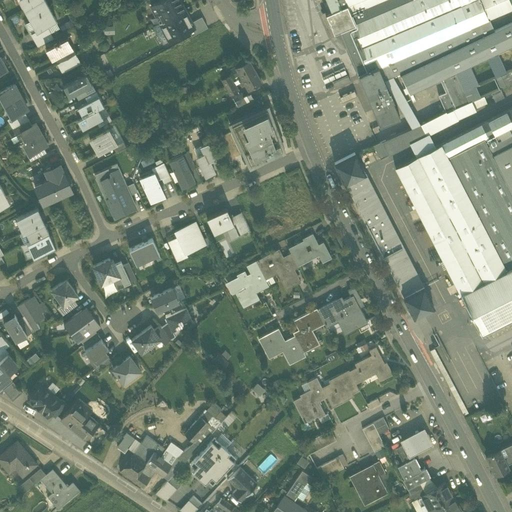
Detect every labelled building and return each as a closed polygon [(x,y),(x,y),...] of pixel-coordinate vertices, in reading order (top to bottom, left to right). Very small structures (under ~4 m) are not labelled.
[(45,0),(40,0),(25,8),(32,20),(37,30),(47,25),(55,21),(56,20),(45,0)] [(159,22),(160,23),(185,10),(179,0),(160,0),(151,5),(156,16),(158,14),(162,21),(159,22)] [(340,30),(358,74),(377,66),(383,80),(384,79),(392,75),(399,73),(409,93),(511,44),(511,21),(493,31),(488,19),(489,19),(511,8),(511,0),(326,0),(327,2),(324,3),(327,12),(331,10),(331,11),(341,7),(349,26),(339,30),(340,30)] [(333,33),(340,30),(339,30),(349,26),(341,7),(331,11),(325,13),(333,33)] [(95,10),(88,15),(91,20),(98,14),(95,10)] [(191,22),(185,10),(160,23),(163,30),(168,39),(169,40),(189,30),(194,28),(191,22)] [(207,27),(201,16),(191,22),(194,28),(189,30),(191,35),(207,27)] [(63,23),(67,31),(76,26),(72,19),(63,23)] [(29,34),(30,34),(37,30),(32,20),(24,24),(29,34)] [(55,21),(47,25),(51,33),(59,28),(55,21)] [(156,33),(163,30),(160,23),(153,26),(156,33)] [(46,28),(49,34),(51,33),(47,25),(37,30),(30,34),(35,41),(32,36),(46,28)] [(104,26),(104,35),(114,34),(114,26),(104,26)] [(32,36),(35,41),(49,34),(46,28),(32,36)] [(163,30),(156,33),(161,42),(168,39),(163,30)] [(35,41),(37,47),(54,38),(51,33),(49,34),(35,41)] [(46,49),(51,59),(57,56),(72,48),(67,37),(46,49)] [(445,110),(446,112),(452,109),(471,100),(491,92),(500,88),(511,82),(511,46),(495,54),(495,55),(440,79),(446,91),(438,94),(445,110)] [(59,62),(75,53),(72,48),(57,56),(59,62)] [(59,62),(64,70),(80,62),(75,53),(59,62)] [(249,60),(235,67),(239,74),(248,90),(261,82),(249,60)] [(389,91),(384,79),(383,80),(377,66),(358,74),(379,124),(399,116),(392,100),(393,99),(390,90),(389,91)] [(104,72),(107,78),(113,74),(110,68),(104,72)] [(86,73),(63,85),(68,96),(76,91),(92,83),(86,73)] [(221,79),(230,95),(238,90),(229,75),(221,79)] [(392,75),(384,79),(411,127),(412,127),(417,139),(410,143),(416,156),(436,146),(429,133),(426,135),(420,123),(392,75)] [(333,82),(335,88),(350,81),(348,76),(333,82)] [(0,93),(12,115),(12,116),(23,110),(26,108),(22,101),(24,100),(15,83),(0,91),(0,93)] [(92,83),(76,91),(80,99),(84,97),(96,91),(92,83)] [(491,92),(495,101),(504,97),(500,88),(491,92)] [(342,102),(357,96),(354,90),(340,97),(342,102)] [(84,97),(87,102),(98,96),(96,91),(84,97)] [(241,92),(232,97),(238,107),(247,102),(241,92)] [(98,96),(87,102),(77,107),(82,117),(98,108),(103,105),(98,96)] [(471,100),(452,109),(457,118),(476,110),(471,100)] [(247,162),(249,162),(237,135),(241,133),(237,124),(255,116),(254,114),(267,108),(282,150),(284,149),(268,104),(228,123),(247,162)] [(102,118),(108,115),(103,105),(98,108),(102,118)] [(395,167),(481,333),(511,316),(511,143),(492,154),(488,145),(496,141),(492,135),(490,134),(497,131),(501,139),(511,132),(511,106),(482,122),(436,146),(416,156),(395,167)] [(82,117),(77,119),(82,129),(96,121),(102,118),(98,108),(82,117)] [(237,135),(249,162),(253,160),(254,163),(282,150),(267,108),(254,114),(255,116),(237,124),(241,133),(237,135)] [(420,123),(426,135),(429,133),(457,119),(457,118),(452,109),(446,112),(445,110),(420,123)] [(32,125),(29,120),(24,112),(23,110),(12,116),(14,119),(9,122),(13,128),(16,134),(22,131),(21,131),(32,125)] [(96,121),(99,127),(111,120),(108,115),(102,118),(96,121)] [(20,142),(23,141),(41,131),(36,123),(32,125),(21,131),(22,131),(16,134),(20,142)] [(115,125),(109,128),(117,143),(117,144),(124,141),(115,125)] [(374,147),(381,158),(410,143),(417,139),(412,127),(411,127),(374,147)] [(90,139),(98,154),(117,143),(109,128),(90,139)] [(47,144),(41,131),(23,141),(29,153),(30,153),(43,146),(47,144)] [(511,143),(511,132),(501,139),(497,131),(490,134),(492,135),(496,141),(488,145),(492,154),(511,143)] [(117,144),(113,147),(116,152),(126,146),(124,141),(117,144)] [(206,152),(210,161),(216,159),(208,142),(201,145),(204,153),(206,152)] [(204,153),(201,145),(193,149),(197,156),(204,153)] [(30,153),(33,159),(46,152),(43,146),(30,153)] [(284,149),(282,150),(254,163),(253,160),(249,162),(247,162),(249,168),(285,151),(284,149)] [(182,154),(190,170),(195,168),(188,151),(182,154)] [(210,161),(206,152),(204,153),(197,156),(206,176),(215,172),(210,161)] [(340,173),(345,183),(365,173),(354,152),(334,162),(340,173)] [(190,170),(182,154),(169,160),(174,170),(175,169),(183,186),(195,181),(190,170)] [(154,170),(158,180),(162,178),(164,182),(171,179),(164,162),(151,168),(153,171),(154,170)] [(42,201),(71,188),(60,163),(44,170),(48,179),(34,185),(38,194),(40,194),(43,200),(41,201),(42,201)] [(106,198),(115,218),(136,208),(130,194),(128,190),(126,191),(124,187),(127,185),(117,163),(111,166),(113,170),(109,171),(110,175),(100,179),(108,197),(106,198)] [(113,170),(111,166),(93,174),(105,199),(106,198),(108,197),(100,179),(110,175),(109,171),(113,170)] [(158,180),(154,170),(153,171),(140,176),(151,201),(165,195),(158,180)] [(345,183),(403,296),(423,285),(365,173),(345,183)] [(128,190),(130,194),(137,191),(133,182),(127,185),(124,187),(126,191),(128,190)] [(0,207),(9,202),(0,184),(0,207)] [(44,223),(37,207),(17,217),(24,232),(44,223)] [(233,224),(234,223),(230,217),(226,207),(206,216),(214,232),(226,227),(233,224)] [(242,211),(230,217),(234,223),(235,223),(240,234),(250,230),(242,211)] [(195,222),(175,231),(178,237),(185,253),(205,244),(203,238),(195,222)] [(48,232),(44,223),(24,232),(20,234),(24,243),(27,242),(48,232)] [(239,235),(233,224),(226,227),(231,238),(239,235)] [(27,242),(33,256),(55,246),(48,232),(27,242)] [(288,247),(291,253),(298,265),(319,254),(322,261),(331,257),(323,241),(318,243),(312,232),(302,238),(303,239),(288,247)] [(203,238),(205,244),(206,247),(212,244),(208,236),(203,238)] [(186,255),(185,253),(178,237),(169,241),(177,260),(186,255)] [(129,249),(136,265),(160,254),(152,238),(129,249)] [(33,256),(27,242),(24,243),(20,245),(27,259),(33,256)] [(292,268),(298,265),(291,253),(282,257),(278,249),(256,261),(263,275),(270,271),(277,268),(286,287),(299,281),(292,268)] [(113,278),(117,287),(124,284),(120,275),(116,267),(114,268),(112,263),(109,257),(93,265),(101,283),(113,278)] [(114,263),(112,263),(114,268),(116,267),(123,264),(120,260),(114,263)] [(268,284),(263,275),(256,261),(256,260),(247,265),(251,273),(246,275),(244,270),(237,274),(239,279),(231,283),(242,304),(258,296),(256,292),(269,285),(268,284)] [(128,262),(123,264),(130,281),(136,278),(128,262)] [(120,275),(124,284),(130,281),(123,264),(116,267),(120,275)] [(263,275),(268,284),(275,281),(270,271),(263,275)] [(62,303),(63,305),(73,298),(78,294),(66,278),(51,289),(62,303)] [(178,300),(180,299),(185,296),(179,283),(171,287),(178,300)] [(351,295),(354,301),(358,298),(360,297),(354,285),(347,288),(351,296),(351,295)] [(434,306),(423,285),(403,296),(414,316),(434,306)] [(151,296),(157,309),(167,305),(169,304),(178,300),(171,287),(151,296)] [(30,297),(35,305),(38,304),(39,303),(34,295),(30,297)] [(336,300),(317,309),(323,319),(324,323),(336,317),(344,332),(357,325),(367,320),(360,307),(362,305),(358,298),(354,301),(351,295),(351,296),(337,303),(336,300)] [(33,330),(39,326),(36,321),(35,320),(42,316),(35,305),(30,297),(17,305),(23,315),(30,326),(33,330)] [(57,307),(63,314),(77,304),(73,298),(63,305),(62,303),(57,307)] [(178,300),(169,304),(172,312),(185,306),(180,299),(178,300)] [(35,320),(36,321),(45,316),(41,311),(47,308),(46,307),(42,309),(38,304),(35,305),(42,316),(35,320)] [(86,306),(81,309),(85,314),(90,310),(86,306)] [(165,315),(168,321),(172,329),(178,327),(180,329),(185,323),(192,320),(191,317),(185,306),(172,312),(171,312),(165,315)] [(293,332),(294,334),(303,351),(319,343),(310,326),(323,319),(317,309),(316,307),(294,319),(299,329),(293,332)] [(93,315),(90,310),(85,314),(81,309),(64,322),(70,332),(93,315)] [(3,320),(16,341),(25,335),(27,334),(24,330),(17,319),(14,314),(3,320)] [(17,319),(24,330),(30,326),(23,315),(17,319)] [(93,315),(70,332),(77,341),(80,339),(91,331),(94,328),(100,324),(93,315)] [(367,320),(357,325),(360,332),(370,327),(367,320)] [(172,329),(168,321),(161,326),(170,339),(174,336),(180,329),(178,327),(172,329)] [(160,338),(164,344),(170,339),(161,326),(160,324),(154,329),(160,337),(160,338)] [(132,339),(141,351),(160,338),(160,337),(154,329),(151,325),(132,339)] [(305,355),(303,351),(294,334),(284,340),(278,328),(258,338),(267,354),(281,347),(289,363),(305,355)] [(83,344),(95,336),(91,331),(80,339),(83,344)] [(0,343),(4,348),(0,351),(0,352),(3,356),(7,353),(9,352),(5,348),(9,345),(1,335),(0,335),(0,343)] [(30,343),(25,335),(16,341),(20,348),(30,343)] [(95,336),(83,344),(82,345),(84,348),(99,338),(96,335),(95,336)] [(356,342),(358,346),(366,342),(364,338),(356,342)] [(92,360),(105,351),(108,348),(101,339),(85,351),(92,360)] [(356,366),(349,370),(356,382),(364,378),(362,374),(373,369),(375,372),(379,380),(393,373),(386,361),(384,362),(382,363),(381,359),(382,358),(376,345),(369,349),(371,354),(354,362),(356,366)] [(429,350),(463,415),(468,412),(434,347),(429,350)] [(225,349),(221,354),(227,359),(231,355),(225,349)] [(86,364),(90,361),(92,360),(85,351),(79,355),(86,364)] [(90,361),(94,367),(108,356),(105,351),(92,360),(90,361)] [(35,352),(26,360),(30,365),(39,357),(35,352)] [(213,358),(223,367),(229,361),(227,359),(221,354),(218,352),(213,358)] [(7,353),(3,356),(0,359),(0,375),(2,378),(7,374),(17,365),(7,353)] [(112,361),(108,356),(94,367),(98,372),(112,361)] [(113,368),(123,382),(140,370),(129,356),(113,368)] [(359,388),(356,382),(349,370),(339,375),(341,379),(332,384),(331,383),(322,388),(326,395),(332,405),(347,397),(346,395),(359,388)] [(0,385),(0,383),(9,376),(7,374),(2,378),(0,379),(0,390),(0,391),(3,389),(0,385)] [(0,383),(0,385),(3,389),(13,381),(9,376),(0,383)] [(318,400),(326,395),(322,388),(316,376),(307,381),(311,388),(305,391),(300,394),(301,396),(293,399),(303,418),(316,412),(318,417),(325,413),(318,400)] [(22,392),(13,381),(3,389),(12,400),(22,392)] [(46,388),(54,395),(60,387),(52,381),(46,388)] [(252,387),(259,394),(265,388),(257,381),(252,387)] [(311,388),(307,381),(301,384),(305,391),(311,388)] [(29,400),(47,415),(50,412),(60,400),(60,399),(54,395),(46,388),(42,384),(35,392),(29,393),(29,400)] [(69,425),(85,439),(98,423),(86,413),(85,414),(81,411),(82,410),(87,405),(78,397),(62,417),(61,418),(62,419),(63,418),(70,423),(69,425)] [(367,403),(370,408),(380,403),(377,397),(367,403)] [(50,412),(55,416),(67,403),(61,398),(60,399),(60,400),(50,412)] [(210,424),(194,442),(198,446),(226,415),(211,402),(199,415),(200,415),(210,424)] [(487,415),(489,419),(507,410),(505,406),(487,415)] [(184,433),(194,442),(210,424),(200,415),(184,433)] [(373,422),(378,433),(389,427),(384,417),(373,422)] [(385,445),(382,440),(379,434),(376,428),(373,422),(362,428),(365,434),(368,439),(371,445),(374,451),(382,447),(385,445)] [(85,439),(95,446),(108,431),(98,423),(85,439)] [(402,444),(404,443),(411,455),(433,443),(424,426),(400,439),(402,444)] [(330,429),(325,431),(320,434),(314,437),(309,440),(304,443),(306,447),(309,453),(315,450),(320,448),(325,445),(331,442),(336,439),(330,429)] [(125,436),(131,441),(134,438),(126,432),(123,435),(125,436)] [(222,432),(216,438),(225,447),(231,441),(222,432)] [(134,451),(141,456),(148,447),(153,451),(171,463),(176,455),(165,448),(146,435),(142,442),(141,441),(141,442),(140,442),(134,451)] [(134,438),(131,441),(125,436),(119,444),(117,447),(124,452),(128,446),(134,451),(140,442),(134,438)] [(214,437),(190,464),(194,468),(201,474),(225,447),(216,438),(214,437)] [(15,467),(22,476),(37,463),(17,440),(0,454),(0,461),(5,467),(11,462),(15,467)] [(183,450),(184,450),(171,440),(165,448),(176,455),(176,456),(183,450)] [(183,450),(186,453),(180,458),(184,461),(188,456),(198,446),(194,442),(184,450),(183,450)] [(414,456),(412,457),(411,455),(404,443),(402,444),(395,448),(403,462),(401,463),(408,476),(421,470),(420,469),(414,456)] [(511,443),(500,449),(486,456),(495,474),(508,468),(506,464),(511,461),(511,443)] [(141,456),(147,460),(153,451),(148,447),(141,456)] [(225,447),(201,474),(207,480),(212,484),(223,472),(234,460),(236,457),(225,447)] [(382,447),(374,451),(378,458),(386,455),(382,447)] [(176,456),(180,458),(186,453),(183,450),(176,456)] [(120,470),(133,480),(141,469),(145,462),(147,460),(141,456),(134,451),(133,451),(134,451),(120,470)] [(171,463),(153,451),(147,460),(145,462),(155,469),(163,475),(171,463)] [(342,454),(338,456),(343,465),(347,463),(342,454)] [(163,475),(168,479),(184,461),(180,458),(176,456),(176,455),(171,463),(163,475)] [(309,460),(301,455),(297,462),(304,467),(309,460)] [(338,456),(333,459),(327,462),(322,464),(317,467),(322,478),(328,475),(333,472),(338,470),(344,467),(343,465),(338,456)] [(373,464),(379,475),(386,472),(379,459),(372,463),(373,465),(373,464)] [(227,477),(239,465),(234,460),(223,472),(227,477)] [(145,462),(141,469),(151,476),(155,469),(145,462)] [(402,479),(410,493),(422,486),(419,481),(429,476),(424,467),(420,469),(421,470),(408,476),(401,463),(397,465),(403,478),(402,479)] [(368,496),(370,500),(381,494),(378,488),(384,485),(379,475),(373,464),(373,465),(362,470),(361,468),(351,474),(357,486),(358,485),(360,489),(358,491),(362,499),(368,496)] [(227,477),(237,487),(232,492),(240,500),(245,495),(257,482),(239,465),(227,477)] [(51,469),(46,473),(40,467),(18,486),(23,492),(40,478),(44,482),(54,474),(51,469)] [(201,474),(194,468),(191,471),(205,483),(207,480),(201,474)] [(143,487),(151,476),(141,469),(133,480),(143,487)] [(302,469),(285,494),(284,494),(271,511),(311,511),(293,500),(296,496),(302,500),(316,479),(310,475),(302,469)] [(47,495),(58,508),(80,489),(73,481),(67,485),(56,472),(54,474),(44,482),(52,492),(47,495)] [(357,486),(351,474),(349,475),(358,491),(360,489),(358,485),(357,486)] [(181,484),(172,475),(168,480),(177,488),(181,484)] [(437,486),(429,476),(419,481),(422,486),(425,492),(437,486)] [(176,487),(167,480),(155,493),(165,499),(176,487)] [(421,495),(428,509),(453,496),(445,481),(437,486),(425,492),(420,494),(421,495)] [(201,496),(210,491),(205,484),(197,489),(201,496)] [(387,491),(384,485),(378,488),(381,494),(387,491)] [(410,493),(413,499),(417,497),(421,495),(420,494),(425,492),(422,486),(410,493)] [(202,503),(193,495),(189,499),(198,507),(202,503)] [(424,511),(429,511),(428,509),(421,495),(417,497),(424,511)] [(457,511),(460,510),(453,496),(428,509),(429,511),(457,511)] [(229,511),(228,511),(242,511),(233,506),(233,505),(221,497),(216,504),(222,507),(229,511)] [(417,497),(413,499),(411,501),(416,511),(422,511),(424,511),(417,497)] [(184,511),(193,511),(198,507),(189,500),(180,509),(184,511)] [(248,511),(255,511),(259,506),(254,503),(248,511)]
